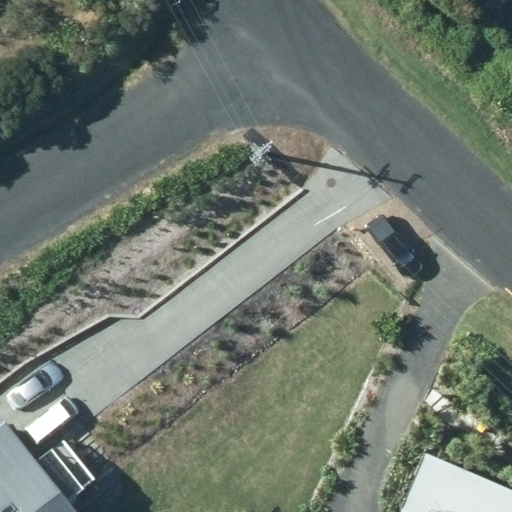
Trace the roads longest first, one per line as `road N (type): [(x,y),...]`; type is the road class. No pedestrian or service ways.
road 1 (residential): [(274,63),(0,239)]
road 2 (residential): [(274,63),(511,254)]
